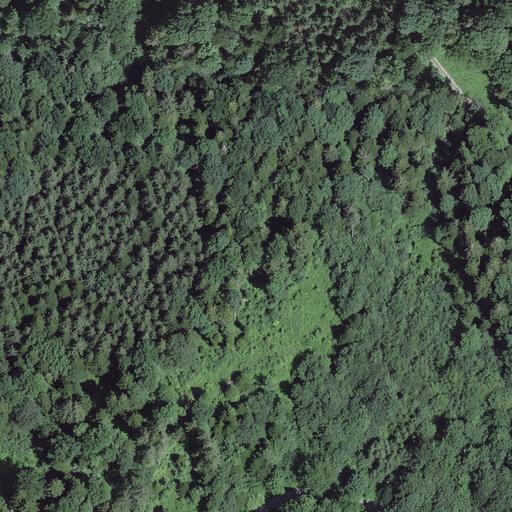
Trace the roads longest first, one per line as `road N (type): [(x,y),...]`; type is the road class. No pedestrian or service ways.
road 1 (track): [(511,132),(474,107),(381,0)]
road 2 (unclassified): [(381,511),(316,490),(270,500),(257,511)]
